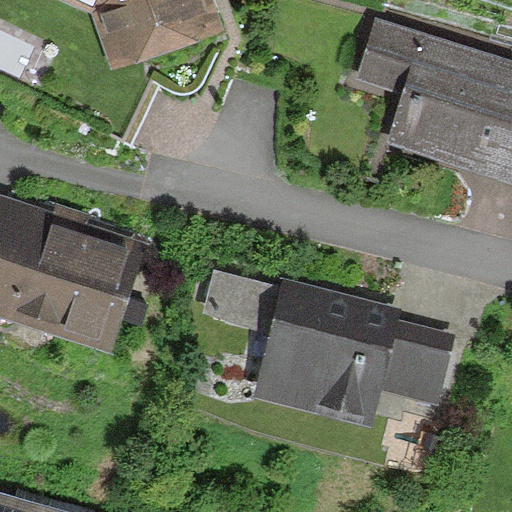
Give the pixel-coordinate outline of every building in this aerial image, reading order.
[(60,0),(91,15),(113,71),(224,29),(212,0),(60,0)] [(360,80),(403,94),(423,34),(380,20),(360,80)] [(388,144),(511,183),(511,62),(423,34),(403,94),(388,144)] [(0,311),(111,349),(147,243),(85,222),(88,214),(54,202),(51,212),(0,194),(0,311)] [(215,309),(272,322),(280,288),(223,275),(215,309)] [(283,277),(280,288),(272,322),(253,398),(371,428),(375,413),(400,319),(403,310),(283,277)] [(400,319),(375,413),(400,420),(403,409),(433,417),(456,334),(400,319)] [(65,511),(0,494),(0,511),(65,511)]
